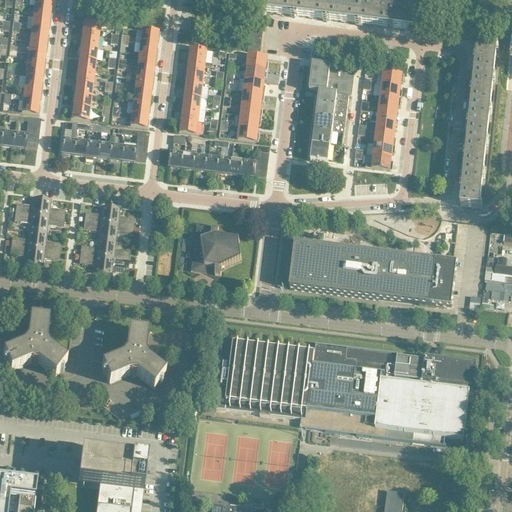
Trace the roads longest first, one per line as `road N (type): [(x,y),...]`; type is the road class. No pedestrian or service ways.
road 1 (residential): [(511,346),(262,315)]
road 2 (unclassified): [(153,193),(174,0)]
road 3 (residential): [(442,198),(450,187),(464,59),(456,50),(419,47)]
road 4 (residential): [(83,377),(129,404),(180,390),(190,307)]
road 5 (unclassified): [(42,180),(65,0)]
road 6 (residential): [(276,208),(297,32)]
road 7 (residential): [(404,201),(419,47)]
road 8 (residential): [(404,201),(276,208)]
road 9 (residential): [(276,208),(153,193)]
road 10 (residential): [(419,47),(297,32)]
